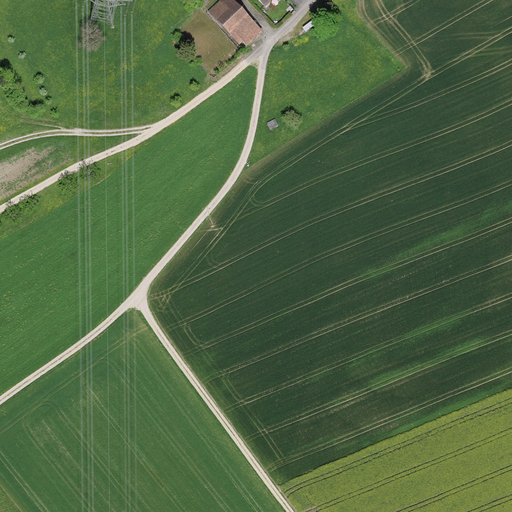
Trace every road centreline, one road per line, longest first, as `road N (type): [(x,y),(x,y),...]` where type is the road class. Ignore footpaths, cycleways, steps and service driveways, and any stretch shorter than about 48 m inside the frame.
road 1 (track): [(259,49),(260,82),(240,168),(134,296)]
road 2 (track): [(134,296),(291,511)]
road 3 (track): [(152,130),(0,211)]
road 4 (track): [(0,399),(134,296)]
road 5 (track): [(152,130),(54,133),(0,146)]
road 6 (track): [(259,49),(152,130)]
